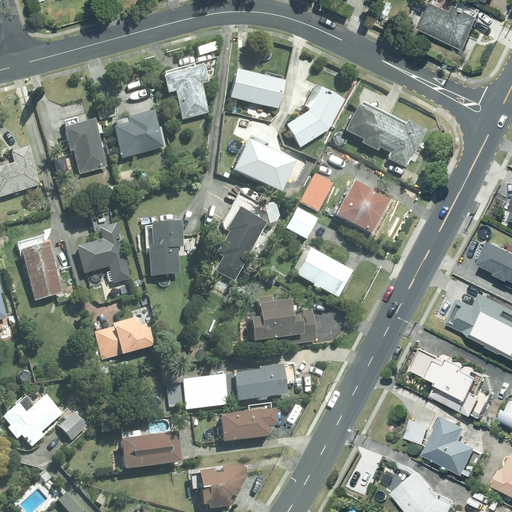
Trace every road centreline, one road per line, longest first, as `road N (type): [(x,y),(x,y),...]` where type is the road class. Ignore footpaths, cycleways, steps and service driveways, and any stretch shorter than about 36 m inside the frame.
road 1 (secondary): [(288,511),(490,126)]
road 2 (residential): [(17,65),(223,9),(286,17),(381,62)]
road 3 (unknown): [(17,65),(82,279)]
road 4 (residential): [(381,62),(501,105)]
road 5 (residential): [(490,126),(381,62)]
